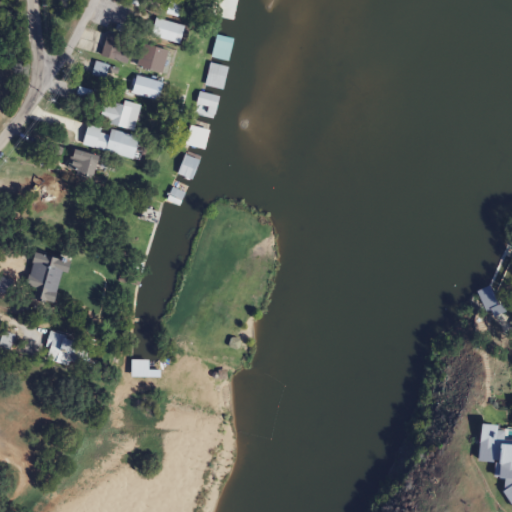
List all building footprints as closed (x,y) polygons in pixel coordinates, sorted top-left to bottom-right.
[(213,0),(213,19),(232,19),(231,0),(213,0)] [(173,45),(179,27),(150,19),(145,37),(173,45)] [(123,52),(109,50),(111,36),(102,35),(98,58),(122,63),(123,52)] [(208,58),(225,62),(229,44),(213,40),(208,58)] [(155,76),(163,53),(137,44),(129,66),(155,76)] [(87,76),(100,79),(104,66),(91,63),(87,76)] [(225,67),(207,63),(202,87),(220,90),(225,67)] [(153,101),(157,82),(127,77),(124,95),(153,101)] [(211,113),(216,98),(197,92),(192,106),(211,113)] [(99,105),(94,122),(128,131),(135,107),(111,100),(109,108),(99,105)] [(200,151),(206,131),(186,126),(181,145),(200,151)] [(77,150),(129,158),(133,136),(81,127),(77,150)] [(188,181),(195,160),(181,156),(174,176),(188,181)] [(53,204),(59,180),(40,175),(34,200),(53,204)] [(0,284),(9,289),(22,263),(0,253),(0,284)] [(1,341),(0,340),(0,347),(7,349),(9,336),(2,335),(1,341)] [(78,365),(78,339),(43,339),(43,365),(78,365)]
